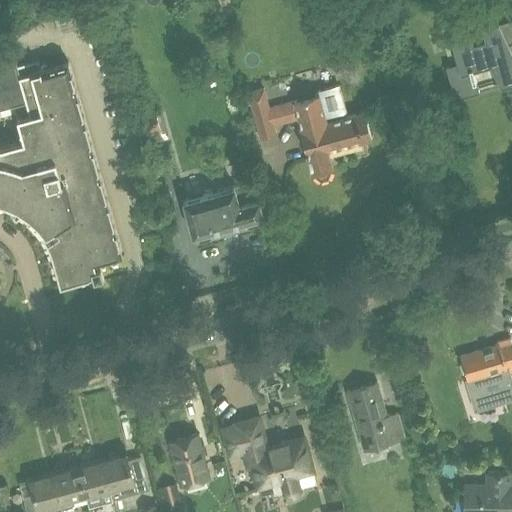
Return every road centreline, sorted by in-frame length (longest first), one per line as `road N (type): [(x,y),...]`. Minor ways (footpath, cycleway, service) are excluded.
road 1 (tertiary): [(56,370),(511,246)]
road 2 (residential): [(56,370),(22,246),(0,228)]
